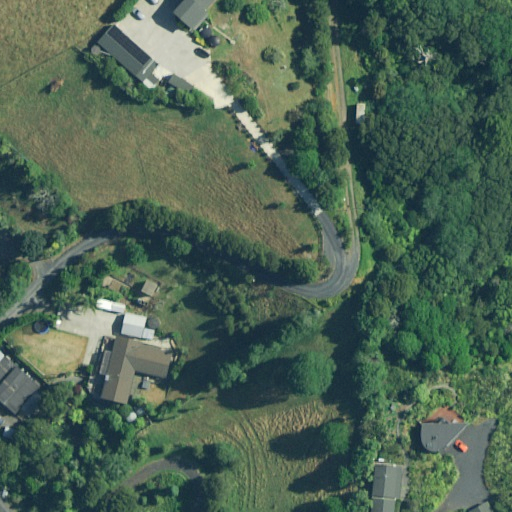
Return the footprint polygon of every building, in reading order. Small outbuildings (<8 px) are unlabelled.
[(185,0),(176,12),(196,29),(213,10),(210,8),(216,0),(185,0)] [(161,63),(117,24),(101,41),(145,81),(161,63)] [(159,284),(147,279),(142,291),(154,296),(159,284)] [(147,315),(128,311),(123,332),(153,339),(155,329),(144,326),(147,315)] [(152,343),(122,335),(103,330),(87,393),(129,403),(137,370),(167,377),(174,351),(152,345),(152,343)] [(43,386),(0,348),(0,397),(18,414),(43,386)] [(466,427),(465,423),(424,423),(424,445),(432,450),(444,450),(466,427)] [(405,465),(370,463),(369,479),(375,479),(373,511),(397,511),(398,497),(403,497),(405,465)] [(496,511),(490,501),(471,510),(471,511),(496,511)]
